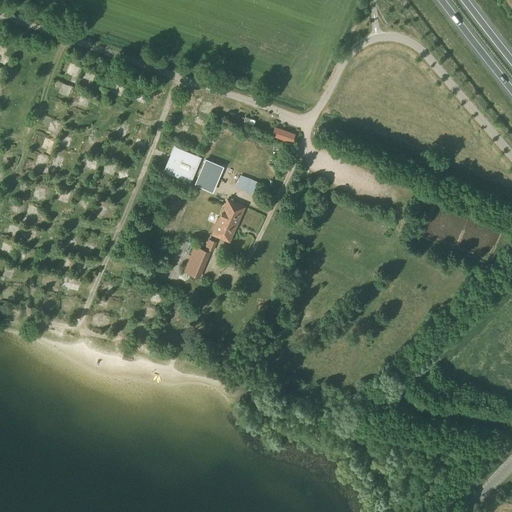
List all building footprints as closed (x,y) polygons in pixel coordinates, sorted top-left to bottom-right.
[(9,43),(0,39),(0,49),(6,51),(9,43)] [(80,79),(84,69),(80,67),(75,77),(80,79)] [(101,80),(101,68),(90,68),(90,80),(101,80)] [(122,91),(123,87),(129,88),(130,82),(120,80),(118,90),(122,91)] [(73,99),(77,89),(72,87),(68,97),(73,99)] [(151,101),(154,96),(143,91),(141,96),(151,101)] [(3,114),(13,119),(15,113),(5,109),(3,114)] [(74,113),(70,124),(80,128),(84,117),(74,113)] [(254,126),(255,121),(246,117),(244,122),(254,126)] [(292,143),(295,134),(290,132),(275,126),(271,136),(292,143)] [(37,142),(47,146),(51,137),(41,132),(37,142)] [(190,184),(201,157),(173,145),(162,172),(190,184)] [(253,146),(251,152),(258,154),(260,148),(253,146)] [(47,171),(51,159),(42,157),(38,168),(47,171)] [(56,167),(61,169),(64,161),(58,159),(56,167)] [(206,160),(195,185),(210,192),(221,166),(206,160)] [(108,168),(118,172),(120,166),(110,163),(108,168)] [(252,194),(256,184),(241,178),(237,188),(252,194)] [(31,195),(36,187),(32,184),(27,193),(31,195)] [(39,193),(51,196),(53,189),(40,186),(39,193)] [(63,197),(74,200),(75,194),(65,192),(63,197)] [(229,242),(245,207),(227,199),(219,219),(217,218),(214,223),(216,224),(212,234),(229,242)] [(16,213),(27,215),(29,205),(18,203),(16,213)] [(212,252),(216,242),(208,239),(204,248),(204,250),(203,250),(194,246),(183,272),(199,279),(208,258),(210,253),(207,251),(208,250),(212,252)] [(12,246),(9,258),(15,259),(17,248),(12,246)] [(71,283),(84,288),(86,282),(73,278),(71,283)] [(186,279),(184,284),(195,288),(197,283),(186,279)] [(117,293),(115,286),(107,288),(109,295),(117,293)]
